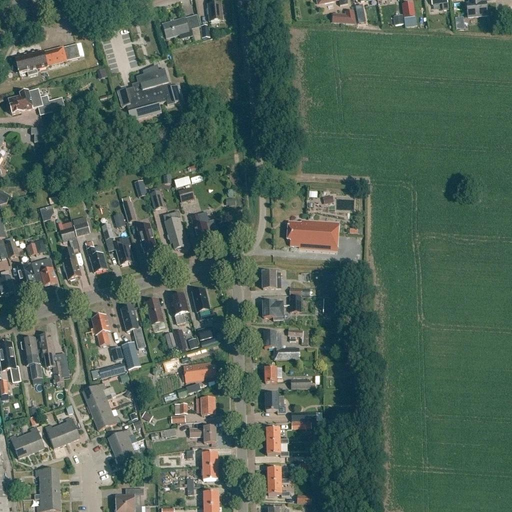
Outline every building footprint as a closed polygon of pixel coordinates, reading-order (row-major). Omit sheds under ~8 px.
[(480,0),(468,0),(469,6),(466,6),(468,19),(487,17),(486,4),(481,4),(480,0)] [(221,5),(208,7),(209,24),(223,22),(221,5)] [(414,18),(412,5),(403,6),(404,20),(414,18)] [(331,13),(331,25),(354,25),(355,13),(331,13)] [(403,25),(402,16),(393,17),(394,26),(403,25)] [(185,20),(162,26),(166,41),(189,34),(185,20)] [(201,28),(202,40),(210,40),(209,27),(201,28)] [(195,44),(202,42),(199,30),(192,31),(195,44)] [(67,63),(80,59),(77,46),(63,49),(44,54),(44,53),(21,59),(15,60),(19,76),(27,74),(28,78),(38,75),(37,72),(48,69),(47,68),(67,63)] [(226,60),(224,49),(195,55),(198,66),(226,60)] [(178,88),(170,90),(164,70),(156,73),(156,70),(146,73),(147,75),(136,78),(137,84),(132,86),(133,90),(126,91),(118,94),(122,109),(127,108),(129,115),(128,115),(131,123),(161,115),(159,106),(166,104),(167,107),(183,103),(178,88)] [(204,97),(231,90),(228,77),(222,79),(220,72),(198,78),(204,97)] [(38,91),(36,92),(28,94),(20,96),(20,99),(9,102),(10,108),(12,117),(33,111),(38,110),(40,117),(65,111),(62,100),(49,104),(47,98),(41,100),(38,91)] [(45,130),(31,130),(31,136),(34,136),(34,145),(44,145),(45,130)] [(173,182),(176,190),(190,186),(188,178),(173,182)] [(138,199),(147,196),(143,181),(134,183),(138,199)] [(181,205),(195,201),(191,189),(178,193),(181,205)] [(0,200),(7,204),(10,198),(0,193),(0,192),(0,200)] [(166,210),(161,195),(151,198),(155,213),(166,210)] [(137,223),(132,205),(124,208),(129,226),(137,223)] [(169,235),(168,235),(170,244),(173,243),(175,252),(183,249),(181,241),(183,240),(181,232),(183,232),(180,220),(181,220),(179,213),(163,218),(165,224),(166,223),(169,235)] [(198,244),(210,241),(209,235),(216,232),(213,223),(209,224),(206,214),(191,219),(193,228),(192,229),(194,236),(195,235),(198,244)] [(126,228),(122,217),(114,219),(118,230),(126,228)] [(287,243),(290,243),(290,249),(299,250),(299,252),(337,254),(339,226),(301,223),(300,226),(288,225),(287,243)] [(91,236),(88,225),(75,229),(78,240),(91,236)] [(114,240),(110,226),(102,229),(105,242),(114,240)] [(146,260),(158,257),(153,240),(153,241),(149,227),(138,230),(142,244),(141,244),(146,260)] [(63,244),(76,240),(73,230),(60,233),(63,244)] [(128,239),(119,241),(120,244),(113,246),(115,252),(116,252),(120,268),(133,264),(129,248),(130,248),(128,239)] [(100,248),(94,250),(92,243),(85,245),(87,252),(89,259),(90,259),(94,275),(107,271),(100,248)] [(10,260),(18,257),(15,244),(6,246),(10,260)] [(31,258),(37,256),(34,246),(28,248),(31,258)] [(64,266),(64,268),(63,268),(64,274),(66,273),(68,282),(70,282),(70,283),(75,281),(75,280),(81,279),(76,263),(73,251),(64,254),(67,265),(64,266)] [(50,260),(31,266),(34,276),(40,274),(44,288),(57,285),(50,260)] [(31,291),(34,290),(30,276),(33,276),(33,277),(34,277),(31,266),(28,267),(27,266),(18,269),(20,275),(18,275),(23,293),(26,292),(27,293),(31,292),(31,291)] [(2,281),(0,281),(0,298),(15,295),(11,279),(10,279),(8,273),(1,275),(2,281)] [(280,274),(263,274),(263,291),(281,290),(280,274)] [(335,275),(324,275),(323,287),(335,287),(335,275)] [(193,295),(198,316),(199,315),(201,323),(216,319),(213,311),(210,312),(206,293),(205,293),(202,292),(200,292),(199,294),(193,295)] [(183,316),(185,316),(190,314),(185,297),(182,298),(181,296),(179,297),(178,299),(171,301),(176,318),(175,318),(177,328),(185,326),(183,316)] [(301,299),(290,299),(290,314),(301,314),(301,299)] [(323,299),(323,315),(335,316),(336,300),(323,299)] [(159,302),(147,305),(153,328),(165,325),(159,302)] [(275,305),(275,304),(263,304),(263,319),(273,319),(273,322),(282,322),(282,305),(275,305)] [(133,309),(121,311),(126,334),(133,332),(136,344),(141,343),(133,309)] [(94,320),(94,322),(93,322),(97,337),(98,337),(101,348),(110,346),(107,334),(110,333),(106,318),(100,320),(100,319),(94,320)] [(216,339),(213,329),(199,333),(202,342),(216,339)] [(187,351),(182,332),(173,334),(178,353),(187,351)] [(288,332),(288,339),(290,339),(290,345),(296,345),(296,340),(302,340),(302,347),(308,348),(309,333),(288,332)] [(172,334),(165,336),(169,350),(176,348),(172,334)] [(276,334),(264,334),(264,350),(273,350),(274,361),(299,361),(298,352),(281,352),(281,338),(276,338),(276,334)] [(40,338),(39,338),(41,352),(42,360),(45,359),(47,370),(53,369),(55,385),(64,384),(62,364),(53,365),(52,358),(55,358),(54,351),(52,336),(47,337),(45,336),(41,336),(40,338)] [(29,341),(23,343),(24,345),(22,345),(23,352),(25,351),(26,360),(27,360),(28,367),(30,367),(33,386),(43,385),(35,340),(34,341),(33,339),(29,339),(29,341)] [(199,351),(196,342),(190,344),(192,353),(199,351)] [(135,345),(123,348),(130,373),(141,369),(135,345)] [(0,354),(0,356),(0,360),(1,362),(2,363),(4,372),(17,370),(13,346),(7,347),(4,346),(2,347),(0,348),(0,354)] [(111,352),(114,363),(124,361),(120,349),(111,352)] [(177,360),(162,365),(165,373),(180,368),(177,360)] [(212,365),(185,368),(187,383),(205,381),(205,378),(216,376),(215,368),(212,368),(212,365)] [(276,370),(265,370),(265,385),(276,385),(276,379),(281,379),(281,370),(277,370),(276,370)] [(3,396),(10,396),(8,382),(1,383),(3,396)] [(310,382),(291,382),(291,392),(310,391),(310,382)] [(104,392),(107,391),(105,385),(84,393),(91,410),(108,403),(114,401),(112,396),(106,398),(104,392)] [(188,398),(186,391),(178,393),(180,400),(188,398)] [(278,408),(285,408),(285,399),(278,399),(278,396),(266,396),(266,413),(278,413),(278,408)] [(216,400),(198,400),(198,411),(202,411),(202,418),(216,417),(216,400)] [(108,403),(91,410),(95,421),(113,414),(108,403)] [(113,414),(95,421),(99,433),(121,424),(118,417),(114,419),(113,414)] [(316,414),(291,415),(291,424),(316,423),(316,414)] [(39,426),(36,419),(30,421),(33,429),(39,426)] [(73,419),(67,422),(68,425),(61,428),(68,445),(81,440),(73,419)] [(52,428),(46,430),(54,450),(68,445),(61,428),(53,431),(52,428)] [(205,430),(190,431),(191,439),(205,438),(205,445),(216,445),(215,428),(205,429),(205,430)] [(32,435),(25,437),(33,455),(46,450),(37,429),(31,432),(32,435)] [(174,430),(161,431),(162,439),(174,438),(174,430)] [(130,431),(109,439),(114,452),(132,445),(129,438),(132,437),(130,431)] [(279,445),(279,447),(287,447),(287,442),(279,442),(279,431),(266,431),(266,445),(279,445)] [(17,437),(11,440),(19,461),(33,455),(25,437),(19,440),(17,437)] [(132,445),(114,452),(120,466),(140,457),(138,451),(134,452),(132,445)] [(279,445),(266,445),(266,458),(280,458),(280,460),(288,460),(288,455),(280,455),(279,447),(279,445)] [(218,454),(203,455),(203,468),(218,468),(218,454)] [(9,511),(2,463),(0,463),(0,511),(9,511)] [(218,468),(203,468),(203,482),(218,482),(218,468)] [(59,471),(37,472),(37,479),(41,479),(41,484),(60,483),(59,471)] [(281,484),(281,487),(289,487),(289,482),(280,482),(280,472),(267,472),(267,484),(281,484)] [(60,483),(41,484),(41,497),(60,496),(60,483)] [(281,484),(267,484),(267,498),(281,498),(281,500),(289,500),(289,495),(281,495),(281,487),(281,484)] [(143,489),(125,490),(125,496),(115,496),(116,508),(134,507),(134,496),(144,495),(143,489)] [(219,493),(203,494),(204,507),(219,507),(219,493)] [(42,508),(38,508),(38,511),(60,511),(60,496),(41,497),(35,497),(35,502),(42,501),(42,508)] [(312,498),(298,497),(297,506),(311,507),(312,498)]
